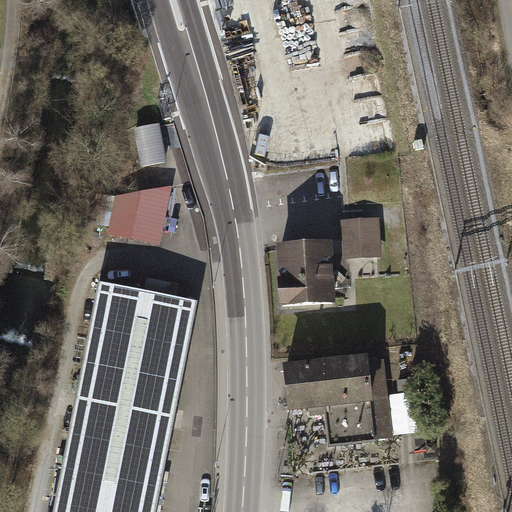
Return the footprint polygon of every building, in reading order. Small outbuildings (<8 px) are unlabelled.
[(136,134),(143,173),(169,169),(163,130),(136,134)] [(135,233),(145,199),(108,188),(95,232),(116,239),(119,229),(135,233)] [(384,232),(346,235),(350,281),(387,278),(384,232)] [(333,247),(277,251),(282,313),(338,309),(333,247)] [(100,289),(57,511),(156,511),(196,308),(100,289)] [(371,361),(285,370),(290,419),(373,409),(377,444),(394,442),(385,362),(371,363),(371,361)] [(398,433),(414,431),(410,393),(394,394),(398,433)]
